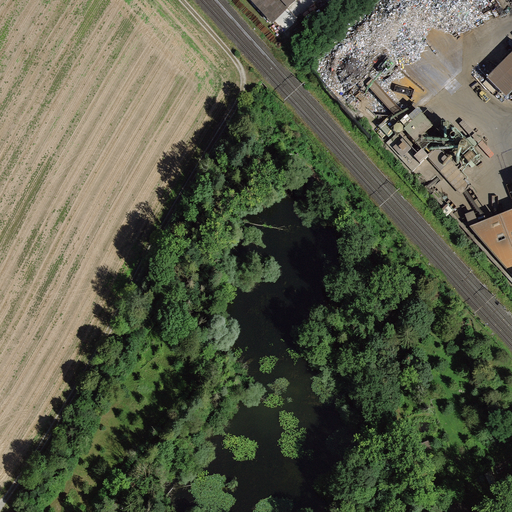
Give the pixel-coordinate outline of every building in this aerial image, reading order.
[(250,0),(272,23),(296,0),(250,0)] [(511,55),(488,79),(507,98),(511,93),(511,55)] [(416,144),(434,129),(418,111),(408,119),(377,83),(356,100),(392,142),(390,144),(413,172),(429,158),(416,144)] [(511,212),(470,228),(511,276),(511,212)] [(466,511),(461,501),(440,511),(466,511)]
